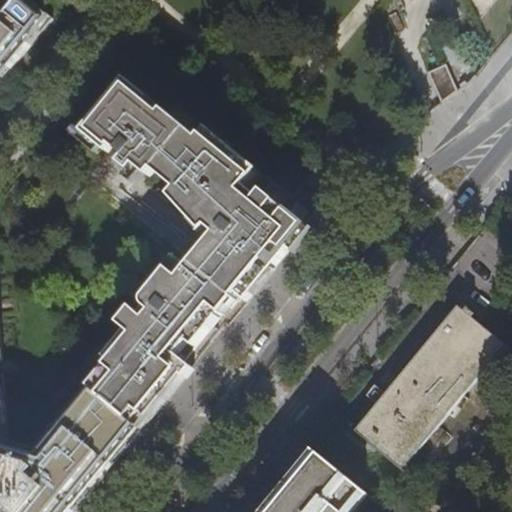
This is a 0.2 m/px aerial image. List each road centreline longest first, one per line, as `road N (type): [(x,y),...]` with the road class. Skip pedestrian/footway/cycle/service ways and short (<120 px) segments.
road 1 (residential): [(511,115),(395,201),(141,511)]
road 2 (residential): [(205,511),(511,130)]
